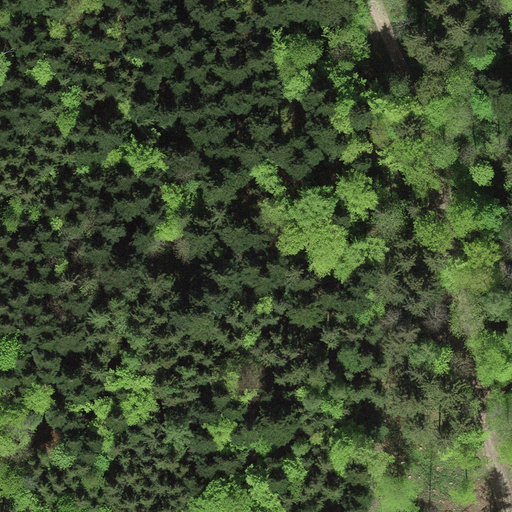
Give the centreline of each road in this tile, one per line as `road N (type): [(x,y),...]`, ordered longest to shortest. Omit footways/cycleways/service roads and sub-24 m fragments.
road 1 (track): [(378,0),(507,511)]
road 2 (track): [(511,209),(407,103)]
